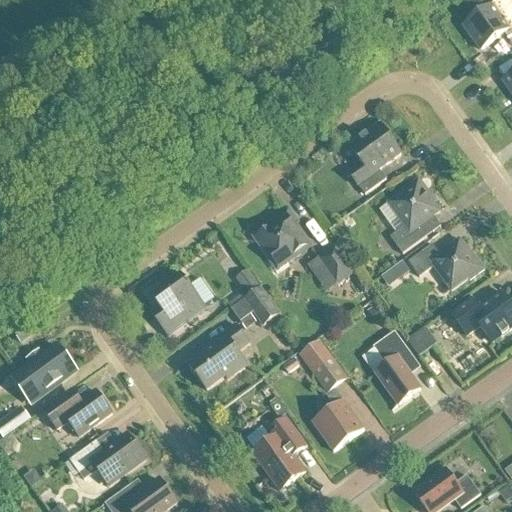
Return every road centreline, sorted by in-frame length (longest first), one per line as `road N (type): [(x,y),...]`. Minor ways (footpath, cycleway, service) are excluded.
road 1 (residential): [(233,511),(109,336),(105,316),(113,300),(394,87),(417,86),(440,98),(511,200)]
road 2 (residential): [(360,487),(511,379)]
